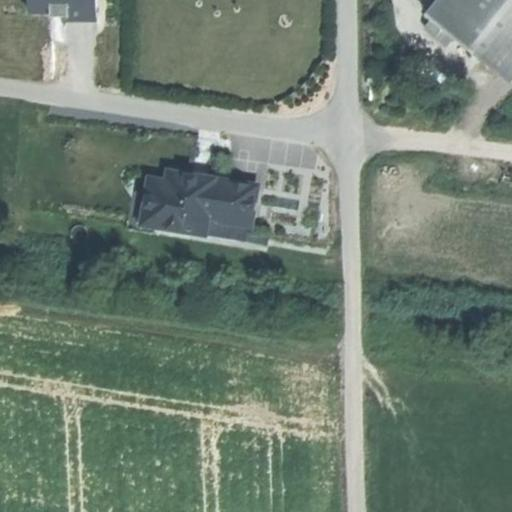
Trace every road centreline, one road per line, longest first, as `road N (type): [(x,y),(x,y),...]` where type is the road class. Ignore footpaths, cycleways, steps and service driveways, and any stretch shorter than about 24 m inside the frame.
road 1 (track): [(347,131),(355,511)]
road 2 (unknown): [(347,131),(511,153)]
